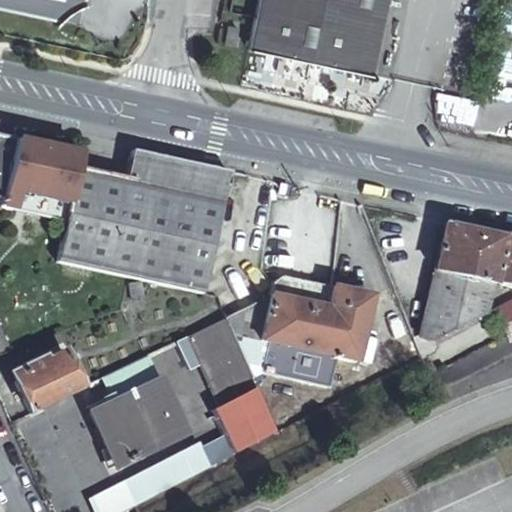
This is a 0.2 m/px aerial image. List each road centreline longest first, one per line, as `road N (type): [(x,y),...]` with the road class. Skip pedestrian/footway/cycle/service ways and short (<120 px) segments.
road 1 (secondary): [(151,129),(511,204)]
road 2 (secondary): [(511,174),(156,100)]
road 3 (unclassified): [(511,402),(402,452),(301,511)]
road 4 (secondary): [(156,100),(0,66)]
road 5 (secondary): [(0,96),(151,129)]
